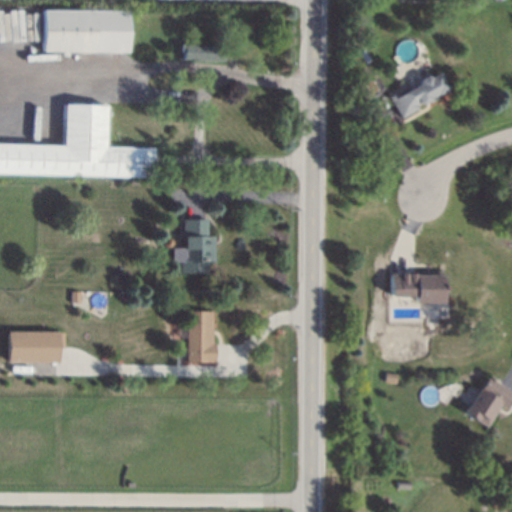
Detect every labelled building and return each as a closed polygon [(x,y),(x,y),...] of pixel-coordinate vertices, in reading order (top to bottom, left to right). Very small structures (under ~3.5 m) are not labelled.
[(42,10),(40,51),(128,53),(128,11),(42,10)] [(181,45),(181,60),(224,62),(225,47),(181,45)] [(389,97),(399,116),(447,90),(437,71),(389,97)] [(0,143),(0,173),(153,179),(152,148),(103,146),(104,104),(63,103),(61,145),(0,143)] [(182,219),(207,219),(205,273),(180,273),(182,219)] [(443,272),(390,271),(389,297),(414,297),(414,302),(442,303),(443,272)] [(186,311),(185,361),(215,362),(215,310),(186,311)] [(5,362),(57,362),(57,347),(63,347),(63,331),(5,331),(5,362)] [(487,427),(500,405),(505,408),(511,397),(511,391),(485,376),(463,413),(487,427)]
